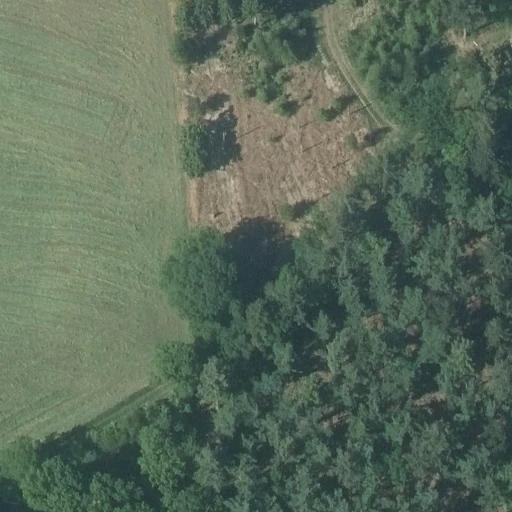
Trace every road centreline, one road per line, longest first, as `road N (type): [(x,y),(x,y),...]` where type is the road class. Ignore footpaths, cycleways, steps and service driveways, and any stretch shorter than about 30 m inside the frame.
road 1 (track): [(204,371),(438,114)]
road 2 (track): [(0,485),(204,371)]
road 3 (track): [(408,142),(364,55),(351,0)]
road 4 (track): [(204,371),(215,511)]
